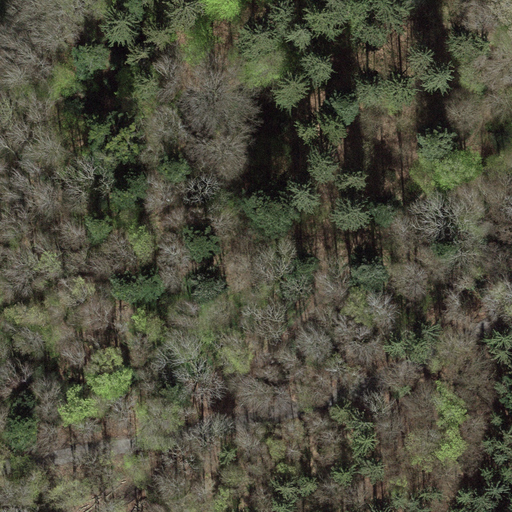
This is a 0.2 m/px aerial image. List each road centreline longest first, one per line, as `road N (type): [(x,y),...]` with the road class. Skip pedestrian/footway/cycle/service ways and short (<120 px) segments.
road 1 (unclassified): [(511,288),(414,346),(255,421),(0,460)]
road 2 (track): [(215,432),(511,74)]
